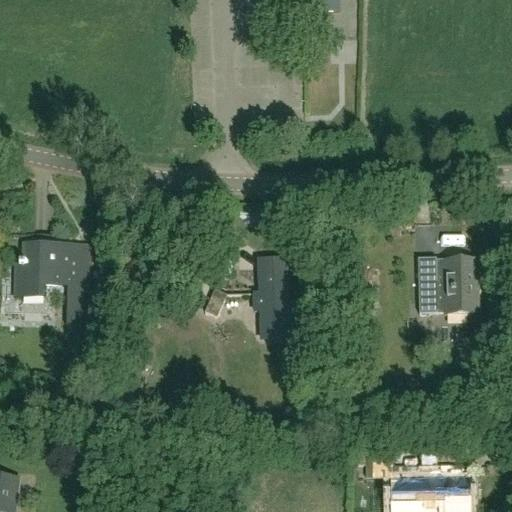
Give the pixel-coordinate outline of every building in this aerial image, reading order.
[(308,0),(309,15),(340,14),(339,0),(308,0)] [(17,267),(16,299),(46,300),(46,291),(70,292),(69,328),(89,328),(91,250),(22,249),(22,268),(17,267)] [(438,317),(438,315),(444,315),(445,318),(479,318),(478,263),(443,264),(443,266),(437,266),(437,261),(418,262),(419,317),(438,317)] [(255,297),(255,315),(262,315),(263,342),(286,341),(285,326),(296,326),(296,307),(287,307),(285,263),(259,264),(261,297),(255,297)] [(216,293),(205,316),(217,321),(228,299),(216,293)] [(112,384),(112,366),(102,366),(102,384),(112,384)] [(229,452),(231,423),(213,422),(211,451),(229,452)] [(366,483),(393,482),(392,453),(366,454),(366,455),(358,455),(359,481),(366,481),(366,483)] [(0,481),(0,511),(10,511),(14,484),(0,481)] [(392,511),(470,511),(469,482),(392,484),(392,511)]
